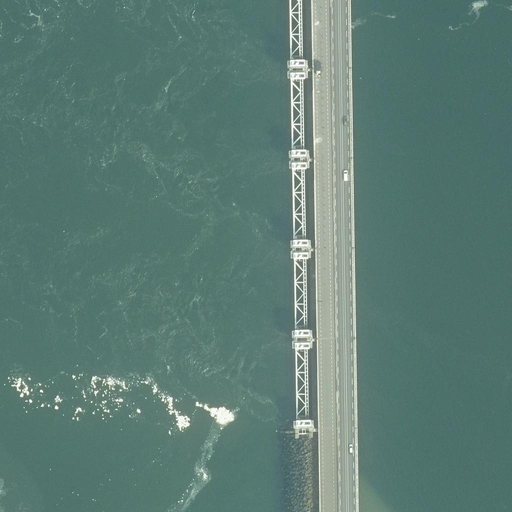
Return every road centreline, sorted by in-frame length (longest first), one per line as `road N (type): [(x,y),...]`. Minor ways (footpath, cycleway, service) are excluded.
road 1 (unclassified): [(329,511),(320,0)]
road 2 (primary): [(346,511),(339,0)]
